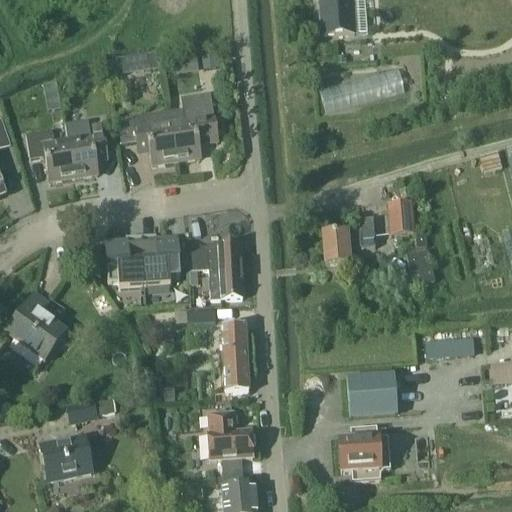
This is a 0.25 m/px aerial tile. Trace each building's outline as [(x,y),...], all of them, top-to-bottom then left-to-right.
[(317,0),(320,41),(352,39),(349,0),(317,0)] [(219,57),(199,60),(201,73),(221,70),(219,57)] [(180,114),(166,116),(174,168),(198,164),(195,143),(195,140),(214,137),(207,99),(178,103),(180,114)] [(153,118),(116,124),(119,150),(146,146),(150,171),(174,168),(166,116),(153,118)] [(88,141),(65,145),(71,184),(96,180),(92,155),(103,153),(99,128),(86,130),(88,141)] [(48,136),(24,140),(28,165),(43,162),(47,188),(71,184),(65,145),(50,147),(48,136)] [(511,152),(503,155),(511,189),(511,235),(498,239),(511,287),(511,286),(511,152)] [(388,241),(412,238),(413,253),(423,253),(422,237),(412,238),(409,207),(385,209),(388,241)] [(373,253),(370,223),(356,225),(358,238),(344,239),(344,238),(320,240),(323,270),(347,269),(346,253),(359,252),(359,254),(373,253)] [(179,285),(176,247),(159,248),(160,251),(156,252),(155,242),(140,244),(144,295),(170,293),(169,286),(179,285)] [(144,295),(140,244),(125,245),(125,254),(121,254),(121,251),(104,252),(108,291),(118,290),(118,298),(144,295)] [(241,277),(238,249),(186,253),(188,278),(195,277),(206,276),(206,282),(217,281),(217,279),(241,277)] [(99,252),(82,253),(83,269),(100,268),(99,252)] [(404,261),(412,292),(431,287),(424,256),(404,261)] [(188,278),(189,290),(196,289),(195,277),(188,278)] [(243,303),(241,277),(217,279),(217,281),(206,282),(206,284),(201,285),(202,297),(207,296),(208,306),(243,303)] [(33,299),(4,338),(42,367),(64,337),(38,319),(46,308),(33,299)] [(213,316),(172,318),(173,331),(214,329),(213,316)] [(242,331),(222,332),(218,332),(220,364),(244,362),(242,331)] [(501,336),(492,336),(493,345),(502,344),(501,336)] [(471,343),(423,346),(424,364),(472,360),(471,343)] [(247,394),(244,362),(220,364),(222,396),(247,394)] [(511,388),(511,367),(487,370),(488,390),(511,388)] [(348,423),(395,420),(393,380),(345,383),(348,423)] [(93,423),(114,418),(111,405),(91,410),(91,409),(64,414),(67,429),(94,424),(93,423)] [(233,437),(231,418),(205,420),(207,439),(205,439),(207,467),(251,463),(248,436),(233,437)] [(348,436),(349,445),(337,446),(337,455),(335,455),(337,470),(339,470),(339,479),(351,478),(352,488),(378,486),(378,480),(381,476),(388,475),(386,443),(379,444),(375,440),(374,434),(348,436)] [(92,480),(84,441),(37,451),(44,489),(92,480)] [(218,490),(220,511),(253,511),(251,487),(218,490)] [(199,489),(179,491),(179,503),(200,502),(199,489)]
